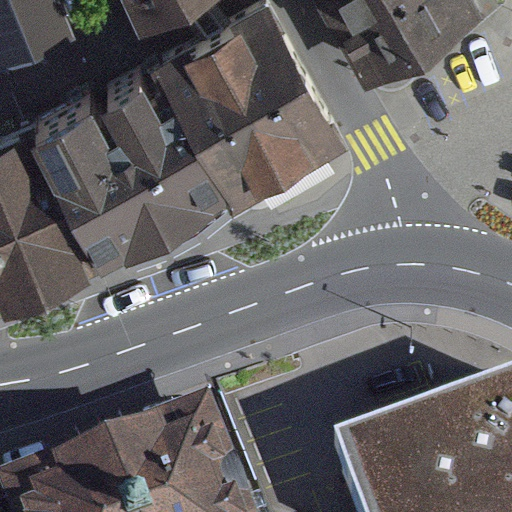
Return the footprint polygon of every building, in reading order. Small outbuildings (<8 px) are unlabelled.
[(48,0),(0,0),(0,67),(65,43),(48,0)] [(470,0),(311,0),(367,91),(482,20),(470,0)] [(271,8),(155,69),(236,212),(344,151),(271,8)] [(170,242),(236,212),(155,69),(104,113),(170,242)] [(98,281),(170,242),(104,113),(32,151),(98,281)] [(0,159),(0,317),(98,281),(32,151),(0,159)] [(168,401),(0,462),(0,476),(15,511),(259,511),(208,386),(168,401)] [(511,511),(511,400),(338,464),(356,511),(511,511)]
